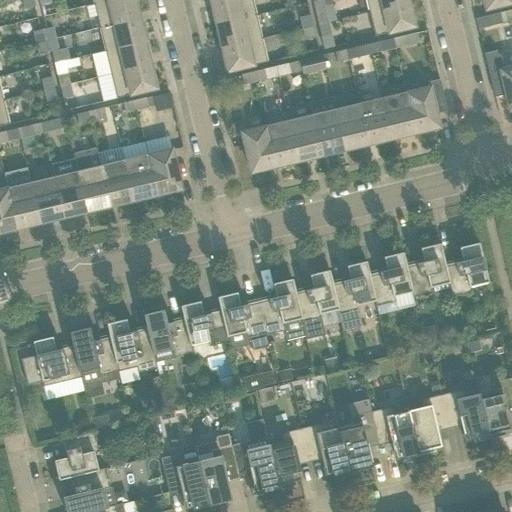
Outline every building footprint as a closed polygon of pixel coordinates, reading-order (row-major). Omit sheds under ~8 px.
[(34,6),(32,0),(22,0),(24,9),(34,6)] [(139,18),(134,0),(113,0),(94,5),(99,28),(139,18)] [(251,0),(215,0),(210,1),(216,24),(256,15),(251,0)] [(318,24),(335,20),(330,0),(318,0),(312,2),(318,24)] [(408,3),(407,0),(365,0),(369,12),(408,3)] [(511,3),(511,0),(483,0),(486,10),(511,3)] [(414,27),(408,3),(369,12),(374,37),(414,27)] [(511,16),(511,10),(499,13),(501,23),(511,20),(511,16)] [(261,38),(256,15),(216,24),(221,48),(261,38)] [(302,29),(312,26),(309,15),(300,17),(302,29)] [(139,18),(99,28),(105,51),(144,42),(139,18)] [(328,23),(318,25),(323,50),(334,48),(328,23)] [(315,38),(312,26),(302,29),(305,40),(315,38)] [(52,27),(43,29),(45,41),(55,39),(52,27)] [(45,41),(43,29),(33,32),(36,43),(45,41)] [(392,39),(394,48),(418,43),(415,33),(392,39)] [(267,62),(261,38),(221,48),(227,72),(267,62)] [(55,39),(45,41),(48,52),(58,50),(55,39)] [(394,48),(392,39),(368,44),(371,54),(394,48)] [(48,52),(45,41),(36,43),(39,54),(48,52)] [(144,42),(105,51),(110,74),(150,65),(144,42)] [(371,54),(368,44),(345,50),(348,60),(371,54)] [(348,60),(345,50),(334,53),(336,62),(348,60)] [(496,56),(495,51),(484,54),(494,97),(505,94),(509,111),(511,110),(511,68),(500,71),(499,67),(501,64),(499,56),(496,56)] [(322,56),(299,61),(301,71),(302,75),(325,70),(322,56)] [(69,84),(67,73),(66,69),(79,66),(77,58),(54,63),(60,87),(69,84)] [(299,61),(287,64),(276,67),(278,77),(301,71),(299,61)] [(150,65),(110,74),(116,99),(156,89),(150,65)] [(276,67),(264,70),(252,73),(255,82),(278,77),(276,67)] [(255,82),(252,73),(241,75),(243,85),(255,82)] [(44,90),(54,88),(51,77),(41,79),(44,90)] [(405,94),(415,133),(439,128),(436,114),(447,111),(439,80),(427,82),(428,88),(405,94)] [(69,84),(60,87),(62,98),(81,94),(79,82),(69,84)] [(56,100),(54,88),(44,90),(47,102),(56,100)] [(405,94),(382,99),(392,139),(415,133),(405,94)] [(145,98),(134,101),(136,111),(148,108),(145,98)] [(392,139),(382,99),(359,105),(368,145),(392,139)] [(3,100),(0,100),(0,126),(9,124),(3,100)] [(136,111),(134,101),(122,104),(125,113),(136,111)] [(359,105),(335,110),(345,150),(368,145),(359,105)] [(87,112),(90,122),(101,119),(99,109),(87,112)] [(335,110),(312,116),(322,156),(345,150),(335,110)] [(90,122),(87,112),(76,115),(78,125),(90,122)] [(312,116),(289,122),(298,161),(322,156),(312,116)] [(63,118),(52,121),(41,123),(43,133),(66,128),(63,118)] [(289,122),(265,127),(275,167),(298,161),(289,122)] [(41,123),(29,126),(17,129),(20,139),(31,136),(33,136),(43,133),(41,123)] [(275,167),(265,127),(241,133),(251,173),(275,167)] [(31,136),(20,139),(23,149),(35,146),(33,136),(31,136)] [(110,207),(100,167),(96,148),(73,154),(77,173),(87,212),(110,207)] [(171,150),(147,156),(157,195),(181,190),(171,150)] [(147,156),(124,161),(133,201),(157,195),(147,156)] [(133,201),(124,161),(100,167),(110,207),(133,201)] [(87,212),(77,173),(54,178),(63,218),(87,212)] [(54,178),(30,184),(40,223),(63,218),(54,178)] [(40,223),(30,184),(7,189),(16,229),(40,223)] [(0,232),(16,229),(7,189),(0,190),(0,232)] [(462,261),(445,265),(444,265),(452,297),(471,292),(469,287),(488,283),(478,243),(459,248),(462,261)] [(423,262),(406,266),(405,266),(413,298),(432,293),(430,288),(448,284),(451,297),(452,297),(444,265),(445,265),(440,244),(420,249),(423,262)] [(386,271),(369,275),(368,275),(376,306),(395,302),(394,297),(411,293),(412,298),(413,298),(405,266),(406,266),(403,253),(383,258),(386,271)] [(349,280),(332,284),(331,284),(338,310),(337,310),(342,331),(362,326),(357,306),(374,302),(375,307),(376,306),(368,275),(369,275),(366,262),(346,267),(349,280)] [(312,289),(295,293),(294,293),(304,336),(305,340),(325,335),(320,315),(337,310),(338,310),(331,284),(332,284),(329,271),(309,276),(312,289)] [(294,293),(295,293),(292,280),(272,284),(275,297),(257,302),(265,333),(265,335),(284,331),(286,340),(304,336),(294,293)] [(265,333),(257,302),(240,306),(236,293),(217,298),(220,311),(228,342),(230,349),(247,345),(247,346),(253,349),(268,346),(265,335),(265,333)] [(220,311),(203,315),(200,302),(180,306),(183,320),(183,319),(192,353),(190,346),(208,341),(209,346),(228,342),(220,311)] [(183,319),(183,320),(166,324),(163,311),(143,315),(146,329),(147,328),(156,369),(157,369),(155,362),(192,353),(183,319)] [(147,328),(146,329),(129,333),(126,320),(106,324),(109,337),(110,337),(118,371),(136,367),(137,373),(156,369),(147,328)] [(467,324),(460,326),(463,339),(476,336),(474,328),(467,324)] [(436,326),(420,329),(425,349),(441,346),(436,326)] [(110,337),(109,337),(92,342),(89,328),(69,333),(72,346),(73,346),(80,378),(81,377),(86,399),(103,395),(100,384),(120,379),(118,371),(110,337)] [(36,356),(21,360),(27,386),(42,382),(43,387),(80,378),(73,346),(72,346),(55,350),(54,348),(52,337),(32,342),(36,356)] [(477,340),(467,343),(469,353),(480,350),(477,340)] [(336,357),(323,360),(326,373),(338,370),(336,357)] [(290,368),(277,371),(279,382),(293,379),(290,368)] [(272,371),(258,374),(262,388),(275,384),(272,371)] [(478,394),(488,439),(489,438),(504,435),(504,432),(511,430),(505,408),(511,406),(511,382),(511,378),(490,383),(492,391),(478,394)] [(488,439),(478,394),(464,398),(462,390),(441,395),(448,422),(460,419),(465,441),(472,439),(473,443),(488,439)] [(448,422),(441,395),(420,400),(422,408),(408,411),(419,456),(434,452),(434,449),(441,447),(435,425),(448,422)] [(175,398),(164,400),(166,410),(177,408),(175,398)] [(163,399),(150,402),(152,410),(165,407),(163,399)] [(419,456),(408,411),(394,414),(392,407),(371,412),(377,439),(389,436),(395,458),(402,456),(403,460),(419,456)] [(377,439),(371,412),(350,417),(352,424),(338,428),(348,473),(349,472),(364,469),(364,465),(371,464),(366,442),(377,439)] [(102,416),(91,419),(94,429),(104,427),(102,416)] [(79,419),(75,426),(77,434),(91,431),(87,417),(79,419)] [(248,441),(231,446),(237,473),(249,470),(255,491),(262,490),(263,493),(279,490),(268,445),(267,445),(261,420),(244,424),(248,441)] [(348,473),(338,428),(323,431),(322,424),(301,429),(307,456),(319,453),(325,475),(332,473),(333,477),(348,473)] [(282,441),(268,445),(279,490),(279,489),(294,485),(294,482),(301,481),(295,459),(307,456),(301,429),(280,434),(282,441)] [(71,477),(105,469),(105,468),(98,470),(93,453),(98,451),(94,432),(60,440),(60,441),(63,441),(67,458),(54,461),(58,481),(71,478),(71,477)] [(212,458),(198,462),(209,506),(224,502),(224,499),(231,497),(226,475),(237,473),(231,446),(228,434),(214,438),(217,449),(210,451),(212,458)] [(209,506),(198,462),(184,465),(181,453),(160,459),(169,496),(170,496),(168,489),(179,487),(185,508),(192,506),(193,510),(209,506)] [(71,477),(71,478),(76,495),(63,498),(65,511),(88,511),(114,506),(114,505),(105,469),(71,477)] [(88,511),(123,511),(121,503),(114,505),(114,506),(88,511)]
